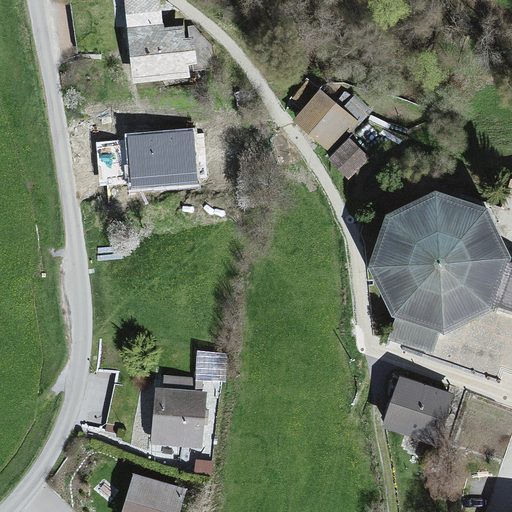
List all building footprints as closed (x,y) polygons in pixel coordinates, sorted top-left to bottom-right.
[(165,0),(155,0),(133,2),(135,29),(168,27),(165,0)] [(136,31),(139,85),(197,82),(195,28),(136,31)] [(330,91),(301,123),(336,154),(364,122),(330,91)] [(124,140),(96,141),(99,186),(127,184),(128,188),(200,184),(196,128),(124,134),(124,140)] [(335,160),(353,179),(375,160),(358,141),(335,160)] [(435,190),(386,215),(368,268),(391,317),(394,318),(389,337),(433,348),(438,332),(443,334),(490,311),(492,306),(507,310),(511,311),(511,263),(509,263),(511,258),(487,208),(435,190)] [(199,346),(198,385),(214,386),(215,347),(199,346)] [(400,377),(381,426),(436,446),(454,397),(400,377)] [(212,395),(161,389),(155,442),(206,448),(212,395)] [(136,478),(123,511),(182,511),(189,496),(136,478)]
